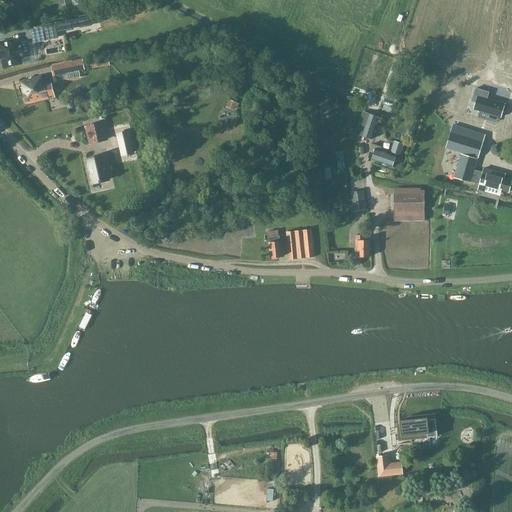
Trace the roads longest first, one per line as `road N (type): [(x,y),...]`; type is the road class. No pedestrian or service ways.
road 1 (unclassified): [(15,511),(73,454),(114,433),(432,386),(511,399)]
road 2 (residential): [(108,234),(154,255),(243,272),(401,282),(511,276)]
road 3 (residential): [(108,234),(49,187),(0,130)]
